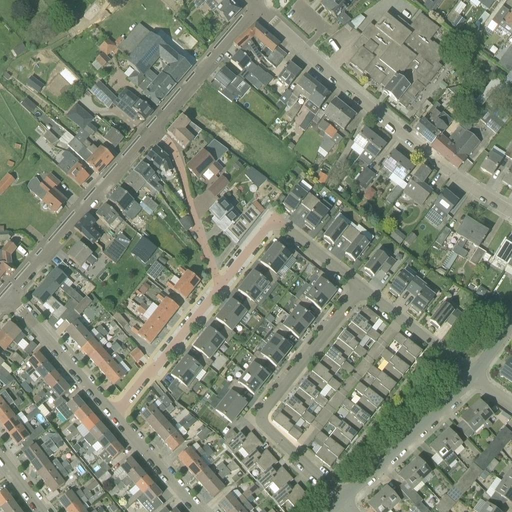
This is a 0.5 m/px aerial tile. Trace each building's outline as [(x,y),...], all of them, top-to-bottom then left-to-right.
[(196,0),(194,3),(199,8),(204,4),(213,14),(216,11),(228,24),(240,11),(228,0),(196,0)] [(324,0),(321,3),(329,10),(338,0),(324,0)] [(356,0),(338,0),(329,10),(336,18),(341,13),(343,14),(356,0)] [(433,14),(443,0),(435,0),(428,11),(433,14)] [(459,16),(466,6),(470,1),(468,0),(462,0),(454,12),(459,16)] [(483,25),(489,17),(484,13),(478,22),(483,25)] [(365,72),(375,80),(386,89),(384,92),(388,96),(389,95),(397,102),(398,101),(400,102),(399,103),(406,109),(423,87),(425,89),(443,67),(439,64),(447,53),(434,42),(433,43),(430,41),(440,29),(421,14),(420,14),(421,15),(411,27),(398,17),(394,22),(385,15),(375,28),(370,24),(361,35),(364,37),(361,40),(362,48),(350,63),(363,74),(365,72)] [(502,30),(510,36),(511,34),(511,15),(505,23),(496,17),(488,28),(494,33),(495,32),(499,34),(502,30)] [(349,25),(354,29),(356,30),(365,19),(361,16),(349,25)] [(255,24),(248,31),(253,38),(249,42),(257,54),(263,59),(264,59),(274,67),(285,54),(282,51),(279,54),(275,51),(280,44),(255,24)] [(354,29),(349,25),(348,24),(345,28),(351,33),(354,29)] [(246,58),(251,62),(246,58),(251,53),(260,62),(263,59),(257,54),(249,42),(253,38),(248,31),(233,44),(246,58)] [(166,97),(191,67),(151,34),(127,62),(135,71),(142,78),(158,58),(168,66),(153,85),(166,97)] [(114,44),(119,50),(120,50),(127,43),(122,37),(114,44)] [(115,54),(119,50),(108,39),(101,46),(108,53),(111,50),(115,54)] [(248,72),(250,74),(256,67),(251,62),(246,58),(233,44),(240,52),(231,63),(242,72),(243,71),(247,74),(248,72)] [(498,64),(510,73),(511,70),(511,47),(498,64)] [(98,71),(103,67),(110,61),(103,54),(92,65),(98,71)] [(289,88),(302,73),(290,63),(284,69),(285,70),(278,79),(289,88)] [(256,67),(250,74),(263,86),(265,88),(273,79),(266,74),(265,74),(256,67)] [(496,67),(492,73),(502,80),(506,74),(496,67)] [(229,73),(224,69),(215,80),(225,89),(221,94),(233,103),(241,93),(237,89),(243,81),(236,76),(235,78),(230,74),(229,72),(229,73)] [(148,99),(158,107),(166,97),(153,85),(151,87),(141,78),(142,78),(135,71),(128,79),(138,88),(140,86),(145,91),(142,94),(146,97),(147,98),(148,99)] [(259,90),(263,86),(252,75),(250,74),(246,79),(252,85),(259,90)] [(32,76),(27,84),(39,93),(45,85),(32,76)] [(302,90),(311,97),(319,87),(305,76),(295,87),(296,88),(292,94),(293,95),(297,98),(302,90)] [(489,81),(478,102),(486,106),(497,85),(489,81)] [(98,84),(91,93),(107,107),(110,109),(117,100),(98,84)] [(319,87),(311,97),(304,105),(304,108),(309,112),(298,129),(304,133),(312,121),(315,117),(320,111),(319,111),(330,97),(328,95),(328,94),(326,92),(325,92),(319,87)] [(145,122),(153,112),(126,89),(119,98),(139,114),(138,116),(145,122)] [(291,95),(286,90),(278,101),(285,106),(293,95),(292,94),(291,95)] [(27,98),(21,105),(32,113),(37,106),(27,98)] [(319,148),(320,148),(326,134),(346,109),(336,100),(324,115),(328,118),(319,129),(323,132),(319,136),(323,139),(319,148)] [(421,122),(422,121),(420,119),(432,105),(427,101),(418,113),(415,116),(419,120),(421,122)] [(413,132),(421,138),(437,119),(440,115),(436,111),(441,106),(437,102),(426,115),(429,117),(424,122),(422,121),(421,122),(419,120),(417,123),(419,125),(413,132)] [(298,114),(301,107),(296,103),(286,116),(292,121),(298,114)] [(344,131),(356,117),(346,109),(326,134),(320,148),(327,154),(335,145),(330,141),(338,130),(342,133),(344,131)] [(479,119),(487,125),(497,134),(505,125),(488,110),(479,119)] [(469,115),(464,121),(471,126),(475,121),(469,115)] [(190,123),(183,117),(168,133),(175,140),(176,140),(186,149),(202,132),(190,123)] [(90,123),(86,119),(79,127),(84,131),(90,123)] [(437,119),(421,138),(431,147),(441,136),(448,128),(437,119)] [(441,136),(431,147),(458,170),(467,159),(480,143),(468,132),(472,128),(471,126),(464,121),(447,141),(441,136)] [(97,131),(93,127),(90,124),(84,131),(92,137),(97,131)] [(84,139),(88,134),(80,128),(76,132),(84,139)] [(104,140),(115,148),(123,138),(111,129),(108,133),(106,132),(101,137),(105,140),(104,140)] [(360,156),(361,157),(376,138),(365,129),(354,143),(365,151),(360,156)] [(59,142),(50,133),(49,132),(44,138),(54,148),(59,142)] [(96,157),(106,167),(114,159),(101,148),(99,151),(86,139),(84,141),(77,135),(74,138),(93,156),(93,155),(96,157)] [(86,163),(99,175),(106,167),(96,157),(93,155),(93,156),(74,138),(68,144),(87,163),(86,163)] [(374,159),(385,145),(376,138),(361,157),(370,164),(374,159)] [(215,140),(206,149),(212,156),(221,146),(215,140)] [(349,141),(337,162),(337,163),(342,166),(355,144),(349,141)] [(155,148),(146,158),(149,161),(147,163),(154,170),(157,167),(159,169),(163,165),(164,166),(166,173),(172,171),(169,161),(168,159),(155,148)] [(221,171),(214,164),(203,152),(187,168),(198,179),(207,170),(214,178),(221,171)] [(393,152),(382,166),(393,174),(404,160),(393,152)] [(68,176),(80,187),(89,177),(83,171),(84,170),(78,165),(80,163),(69,153),(65,158),(71,163),(69,165),(74,169),(68,176)] [(502,160),(491,153),(481,168),(492,176),(502,160)] [(511,156),(511,158),(511,159),(511,167),(503,182),(511,187),(511,156)] [(404,160),(393,174),(403,182),(414,168),(404,160)] [(142,163),(141,164),(140,165),(138,167),(138,168),(134,173),(158,194),(159,194),(163,189),(157,184),(160,181),(155,174),(142,163)] [(433,191),(423,183),(430,173),(422,167),(403,192),(421,207),(433,191)] [(360,186),(371,172),(366,168),(352,186),(357,190),(360,186)] [(371,172),(360,186),(365,190),(376,176),(371,172)] [(127,181),(125,183),(137,194),(142,188),(144,189),(147,185),(154,190),(150,195),(153,197),(157,193),(158,194),(134,173),(130,178),(129,177),(126,181),(127,181)] [(0,194),(1,195),(14,181),(8,175),(0,183),(0,194)] [(51,175),(34,193),(44,203),(43,205),(43,207),(45,209),(47,209),(49,207),(56,213),(67,202),(54,190),(60,183),(51,175)] [(323,185),(326,179),(319,175),(316,181),(323,185)] [(221,177),(209,190),(216,197),(228,184),(221,177)] [(301,204),(306,208),(315,198),(299,186),(296,190),(294,189),(289,195),(290,197),(284,205),(285,206),(284,208),(291,213),(292,212),(293,213),(301,204)] [(371,200),(376,190),(369,187),(365,197),(371,200)] [(389,208),(391,205),(403,191),(398,187),(384,204),(389,208)] [(128,207),(134,201),(120,189),(109,201),(123,213),(124,213),(130,218),(135,213),(128,207)] [(445,193),(434,206),(429,213),(441,223),(447,216),(457,203),(445,193)] [(139,207),(149,216),(158,206),(147,197),(139,207)] [(315,198),(306,208),(312,213),(305,222),(307,223),(305,225),(312,230),(313,228),(315,230),(321,221),(323,223),(329,216),(328,215),(328,216),(327,215),(328,212),(319,205),(321,203),(315,198)] [(256,203),(241,217),(223,199),(210,212),(215,218),(213,220),(225,233),(225,234),(237,245),(261,215),(264,211),(256,203)] [(124,221),(106,205),(97,216),(114,231),(124,221)] [(93,246),(96,243),(100,238),(90,228),(95,222),(88,215),(75,229),(93,246)] [(187,232),(192,228),(184,218),(179,222),(187,232)] [(466,218),(455,235),(461,238),(452,252),(458,256),(462,250),(467,242),(478,225),(466,218)] [(347,240),(355,230),(349,225),(347,227),(338,220),(336,222),(334,221),(329,227),(331,229),(324,237),(326,238),(324,240),(331,245),(332,244),(334,245),(341,236),(347,240)] [(478,225),(467,242),(478,248),(469,262),(478,268),(487,253),(479,248),(483,241),(485,239),(484,239),(489,232),(478,225)] [(446,228),(438,239),(444,242),(451,232),(446,228)] [(407,238),(396,229),(389,238),(400,247),(407,238)] [(371,242),(355,230),(347,240),(353,245),(346,254),(347,255),(346,257),(352,262),(354,261),(355,262),(362,254),(364,255),(369,248),(367,247),(371,242)] [(10,233),(0,233),(0,241),(7,241),(8,242),(14,235),(10,233)] [(409,247),(416,238),(411,233),(404,242),(409,247)] [(127,249),(132,243),(122,234),(116,240),(127,249)] [(116,240),(115,239),(102,254),(116,265),(127,249),(116,240)] [(132,254),(136,257),(145,264),(157,249),(143,239),(132,254)] [(511,259),(511,245),(505,242),(495,259),(508,267),(511,259)] [(0,264),(3,265),(3,267),(6,270),(8,267),(11,266),(10,256),(16,249),(9,243),(2,252),(0,252),(0,264)] [(92,266),(97,260),(91,255),(79,244),(69,256),(81,267),(86,261),(92,266)] [(268,253),(284,266),(291,257),(295,260),(299,254),(289,246),(285,251),(276,244),(268,253)] [(462,250),(458,256),(464,259),(468,253),(462,250)] [(452,252),(451,251),(450,253),(445,261),(442,267),(443,267),(449,271),(458,256),(452,252)] [(371,261),(365,269),(366,270),(365,272),(372,278),(373,276),(374,277),(382,268),(387,272),(385,274),(386,275),(396,262),(386,254),(384,256),(378,252),(376,254),(375,253),(369,260),(371,261)] [(266,275),(277,283),(281,278),(277,275),(284,266),(268,253),(261,263),(270,270),(266,275)] [(63,259),(59,262),(66,270),(69,268),(63,259)] [(165,269),(156,263),(147,275),(155,282),(165,269)] [(0,279),(6,273),(10,276),(16,270),(11,266),(8,267),(6,270),(3,267),(3,265),(0,264),(0,279)] [(193,291),(200,281),(181,267),(178,271),(184,276),(180,281),(193,291)] [(67,279),(56,270),(48,279),(58,288),(71,299),(79,306),(84,300),(70,287),(69,288),(63,283),(67,279)] [(313,289),(329,301),(336,292),(327,284),(331,280),(321,271),(316,277),(320,280),(313,289)] [(400,272),(395,280),(397,281),(390,289),(391,290),(390,292),(397,298),(398,296),(400,297),(407,288),(413,292),(422,281),(415,276),(413,278),(404,271),(402,273),(400,272)] [(277,283),(266,275),(263,279),(253,272),(246,281),(262,294),(269,285),(273,288),(277,283)] [(40,288),(50,297),(58,288),(48,279),(40,288)] [(170,282),(167,286),(186,300),(193,291),(180,281),(176,286),(170,282)] [(244,303),(254,311),(258,306),(255,303),(262,294),(246,281),(238,291),(248,298),(244,303)] [(422,281),(413,292),(418,297),(411,306),(413,307),(411,309),(418,315),(420,313),(421,314),(428,306),(430,307),(435,300),(433,299),(435,296),(426,289),(428,286),(422,281)] [(481,286),(477,293),(484,296),(487,290),(481,286)] [(63,308),(50,297),(40,288),(32,297),(42,306),(45,304),(54,312),(52,315),(58,320),(60,318),(66,311),(63,308)] [(298,300),(308,308),(312,303),(321,311),(329,301),(313,289),(306,298),(302,295),(298,300)] [(66,332),(74,341),(85,331),(77,322),(82,317),(80,315),(91,304),(93,306),(97,301),(92,294),(87,299),(86,298),(84,300),(79,306),(71,315),(65,321),(72,326),(66,332)] [(171,318),(179,309),(160,294),(157,298),(163,303),(159,308),(171,318)] [(65,321),(71,315),(79,306),(71,299),(63,308),(66,311),(60,318),(65,321)] [(223,310),(239,322),(246,313),(250,316),(254,311),(244,303),(240,308),(231,300),(223,310)] [(290,317),(306,330),(314,320),(305,313),(308,308),(298,300),(294,305),(298,308),(290,317)] [(143,304),(140,307),(146,312),(149,309),(143,304)] [(441,305),(435,312),(437,313),(430,321),(432,323),(431,324),(437,330),(439,328),(440,329),(447,320),(453,324),(451,326),(452,327),(462,314),(455,309),(453,311),(444,304),(442,306),(441,305)] [(143,316),(146,312),(140,307),(137,311),(143,316)] [(380,319),(365,307),(360,313),(361,314),(359,316),(358,315),(351,324),(352,324),(367,336),(376,343),(381,336),(372,329),(380,319)] [(171,318),(159,308),(152,317),(164,327),(171,318)] [(222,331),(232,339),(236,334),(232,331),(239,322),(223,310),(216,319),(225,326),(222,331)] [(123,328),(128,324),(117,312),(113,317),(123,328)] [(164,327),(152,317),(145,326),(157,336),(164,327)] [(306,330),(290,317),(283,326),(280,323),(276,328),(286,336),(290,332),(299,339),(306,330)] [(22,333),(10,323),(2,332),(13,342),(18,346),(26,337),(21,333),(22,333)] [(359,346),(367,336),(352,324),(347,330),(348,330),(346,333),(345,332),(338,340),(339,341),(353,352),(362,359),(368,353),(359,346)] [(96,331),(99,335),(104,330),(101,326),(96,331)] [(131,330),(150,345),(157,336),(145,326),(141,331),(134,326),(131,330)] [(201,338),(217,350),(224,342),(228,344),(232,339),(222,331),(218,336),(208,328),(201,338)] [(268,345),(284,358),(292,348),(282,341),(286,336),(276,328),(272,333),(275,336),(268,345)] [(82,349),(90,358),(101,349),(97,345),(104,339),(103,338),(108,334),(104,330),(99,335),(93,340),(82,349)] [(74,341),(82,349),(93,340),(85,331),(74,341)] [(2,332),(0,334),(0,346),(5,351),(13,342),(2,332)] [(394,357),(409,369),(414,363),(413,362),(415,360),(416,361),(423,353),(398,333),(393,340),(402,347),(394,357)] [(199,359),(209,367),(213,362),(210,360),(217,350),(201,338),(193,347),(203,355),(199,359)] [(325,357),(326,357),(340,369),(349,376),(355,369),(346,362),(353,352),(339,341),(334,346),(335,347),(333,349),(332,348),(325,357)] [(29,355),(37,346),(33,342),(29,346),(25,351),(29,355)] [(115,352),(120,348),(117,344),(112,348),(115,352)] [(284,358),(268,345),(261,354),(257,351),(253,356),(264,364),(267,360),(277,367),(284,358)] [(107,377),(117,367),(123,361),(119,356),(124,352),(121,348),(120,348),(115,352),(109,358),(98,367),(107,377)] [(144,356),(137,348),(130,355),(136,363),(144,356)] [(101,349),(90,358),(98,367),(109,358),(101,349)] [(409,369),(394,357),(385,350),(380,356),(389,363),(381,373),(396,385),(401,379),(400,379),(402,377),(403,377),(410,369),(409,369)] [(15,353),(10,359),(18,367),(24,360),(15,353)] [(21,377),(25,381),(46,363),(39,354),(28,363),(32,367),(26,372),(26,373),(21,377)] [(246,373),(262,386),(269,377),(260,369),(264,364),(253,356),(249,361),(253,364),(246,373)] [(0,373),(2,376),(5,378),(10,374),(0,366),(4,361),(0,357),(0,373)] [(186,357),(179,366),(195,379),(202,370),(205,373),(209,367),(199,359),(195,364),(186,357)] [(333,379),(340,369),(326,357),(321,363),(322,363),(320,366),(319,365),(312,373),(313,373),(327,385),(336,392),(342,386),(333,379)] [(501,378),(504,377),(511,382),(511,361),(505,371),(500,372),(501,378)] [(54,371),(46,363),(25,381),(28,385),(33,381),(35,383),(41,377),(43,381),(54,371)] [(198,382),(195,379),(179,366),(171,375),(181,383),(177,388),(187,396),(198,382)] [(372,366),(367,373),(376,380),(368,390),(383,402),(388,396),(387,395),(389,393),(390,394),(397,386),(396,385),(381,373),(372,366)] [(125,376),(117,367),(107,377),(115,385),(125,376)] [(43,381),(51,390),(62,380),(54,371),(43,381)] [(231,385),(241,393),(245,388),(254,395),(262,386),(246,373),(239,382),(235,379),(231,385)] [(320,395),(327,385),(313,373),(308,379),(308,380),(307,382),(306,381),(299,389),(300,390),(314,402),(323,409),(329,402),(320,395)] [(51,390),(46,395),(36,403),(37,404),(34,406),(37,409),(51,398),(55,402),(59,399),(70,390),(62,380),(51,390)] [(368,390),(359,383),(354,389),(363,396),(355,406),(370,418),(375,412),(374,412),(376,409),(377,410),(384,402),(383,402),(368,390)] [(172,384),(168,389),(172,394),(177,388),(172,384)] [(241,393),(231,385),(227,390),(230,393),(223,402),(239,414),(247,405),(237,397),(241,393)] [(287,406),(301,418),(310,425),(315,419),(307,411),(314,402),(300,390),(295,396),(294,398),(292,398),(286,406),(287,406)] [(0,413),(8,408),(14,403),(13,403),(5,391),(0,395),(0,413)] [(36,403),(46,395),(42,391),(33,399),(36,403)] [(150,424),(160,415),(166,410),(171,405),(173,404),(165,395),(158,401),(162,404),(155,410),(151,406),(142,415),(150,424)] [(56,409),(67,422),(85,406),(77,397),(68,405),(65,401),(56,409)] [(20,399),(14,403),(17,408),(23,403),(20,399)] [(342,423),(357,434),(362,429),(361,428),(363,426),(364,427),(371,419),(370,418),(355,406),(346,399),(341,406),(350,413),(342,423)] [(239,414),(223,402),(216,411),(222,416),(221,416),(222,417),(222,416),(232,424),(239,414)] [(484,425),(488,429),(493,425),(488,420),(493,416),(480,402),(471,410),(484,425)] [(171,405),(166,410),(170,414),(175,409),(171,405)] [(75,416),(82,424),(92,415),(85,406),(67,422),(75,416)] [(293,428),(301,418),(287,406),(282,412),(282,413),(281,415),(279,414),(273,422),(297,442),(302,435),(293,428)] [(8,408),(0,413),(0,422),(3,427),(15,417),(8,408)] [(3,427),(11,436),(28,423),(40,414),(36,408),(18,422),(15,417),(3,427)] [(471,410),(461,419),(472,430),(465,436),(468,439),(484,425),(471,410)] [(100,424),(92,415),(82,424),(90,433),(100,424)] [(160,415),(150,424),(158,433),(168,424),(160,415)] [(342,423),(333,416),(328,422),(337,429),(329,439),(344,451),(348,445),(350,442),(351,443),(358,435),(357,434),(342,423)] [(191,421),(166,443),(174,452),(185,442),(181,438),(187,433),(186,432),(197,421),(193,418),(191,421)] [(166,443),(191,421),(189,419),(185,421),(184,420),(179,424),(173,429),(168,424),(158,433),(166,443)] [(33,431),(28,423),(11,436),(18,446),(21,444),(23,448),(45,432),(40,426),(33,431)] [(84,439),(91,447),(97,442),(102,438),(108,433),(100,424),(90,433),(90,434),(84,439)] [(73,426),(68,430),(71,434),(76,429),(73,426)] [(206,428),(197,436),(202,442),(212,433),(206,428)] [(496,438),(502,442),(510,432),(505,428),(496,438)] [(80,433),(76,429),(71,434),(74,438),(80,433)] [(233,431),(224,439),(227,442),(224,444),(226,446),(238,436),(233,431)] [(440,439),(453,453),(462,444),(449,431),(440,439)] [(344,451),(329,439),(320,432),(315,439),(324,446),(316,456),(330,468),(335,461),(337,459),(338,460),(344,451)] [(511,433),(510,432),(502,442),(506,446),(511,439),(511,433)] [(102,438),(97,442),(98,443),(105,451),(116,442),(108,433),(102,438)] [(242,448),(249,456),(250,457),(256,451),(263,446),(251,433),(248,436),(248,437),(245,439),(240,434),(238,436),(226,446),(234,456),(242,448)] [(496,438),(492,443),(502,451),(506,446),(502,442),(496,438)] [(453,453),(440,439),(431,448),(437,454),(444,462),(448,467),(457,458),(453,453)] [(24,454),(31,464),(55,446),(50,440),(38,449),(36,445),(24,454)] [(94,475),(98,480),(107,472),(111,469),(107,466),(124,451),(116,442),(105,451),(99,457),(104,462),(99,467),(101,469),(94,475)] [(487,448),(497,457),(502,451),(492,443),(487,448)] [(178,458),(188,469),(199,459),(205,454),(211,449),(207,445),(202,450),(201,448),(194,453),(190,448),(178,458)] [(31,464),(39,474),(49,465),(46,461),(52,456),(52,455),(58,450),(55,446),(31,464)] [(94,451),(91,447),(85,452),(89,456),(94,451)] [(487,448),(482,454),(492,462),(497,457),(487,448)] [(214,453),(211,449),(205,454),(209,458),(214,453)] [(258,466),(265,474),(271,469),(278,463),(267,450),(263,453),(264,454),(261,457),(256,451),(250,457),(249,456),(241,464),(249,473),(258,466)] [(492,462),(482,454),(473,464),(483,472),(492,462)] [(70,465),(46,483),(53,493),(65,484),(62,480),(72,472),(71,470),(81,463),(78,459),(70,465)] [(116,487),(139,468),(131,459),(120,468),(124,472),(118,478),(118,479),(114,483),(116,487)] [(188,469),(196,478),(207,468),(199,459),(188,469)] [(409,468),(422,482),(431,473),(418,459),(409,468)] [(39,474),(46,483),(70,465),(67,461),(60,466),(56,460),(49,465),(39,474)] [(220,483),(231,473),(240,469),(233,462),(227,467),(226,468),(221,472),(215,477),(204,487),(214,498),(225,489),(220,483)] [(221,472),(226,468),(227,467),(223,463),(218,468),(221,472)] [(473,464),(465,474),(474,482),(483,472),(473,464)] [(273,483),(280,491),(281,492),(287,486),(294,480),(282,467),(278,471),(279,472),(276,474),(271,469),(265,474),(257,481),(265,490),(273,483)] [(139,468),(116,487),(117,487),(109,494),(112,498),(125,486),(126,488),(133,482),(136,486),(146,477),(139,468)] [(196,478),(204,487),(215,477),(207,468),(196,478)] [(415,506),(421,511),(426,511),(428,510),(419,502),(422,499),(413,490),(422,482),(409,468),(400,477),(405,482),(399,488),(415,506)] [(511,472),(510,471),(503,482),(511,488),(511,472)] [(111,477),(107,472),(98,480),(103,485),(111,477)] [(459,480),(469,489),(474,482),(465,474),(459,480)] [(127,502),(127,503),(124,505),(127,509),(154,486),(146,477),(136,486),(140,491),(127,502)] [(59,501),(67,511),(79,502),(85,496),(90,492),(99,485),(94,478),(90,481),(93,484),(82,492),(80,491),(74,495),(71,492),(59,501)] [(459,480),(453,487),(453,488),(462,496),(469,489),(459,480)] [(495,492),(511,503),(511,501),(511,488),(503,482),(495,492)] [(219,505),(225,511),(233,511),(240,506),(246,501),(251,496),(258,490),(254,485),(236,501),(230,495),(219,505)] [(281,492),(280,491),(272,499),(280,508),(288,501),(296,509),(309,498),(298,485),(294,488),(294,489),(292,491),(287,486),(281,492)] [(158,499),(162,495),(154,486),(127,509),(128,509),(138,501),(147,511),(155,511),(163,505),(158,499)] [(453,488),(453,487),(446,496),(456,504),(462,496),(453,488)] [(378,497),(391,511),(400,502),(387,488),(378,497)] [(12,501),(5,491),(0,494),(0,509),(1,509),(12,501)] [(93,497),(90,492),(85,496),(88,501),(93,497)] [(255,500),(251,496),(246,501),(249,505),(255,500)] [(446,496),(439,504),(448,511),(456,504),(446,496)] [(389,511),(391,511),(378,497),(369,505),(374,511),(389,511)] [(1,509),(3,511),(16,511),(19,510),(12,501),(1,509)] [(67,511),(85,511),(86,511),(79,502),(67,511)]
